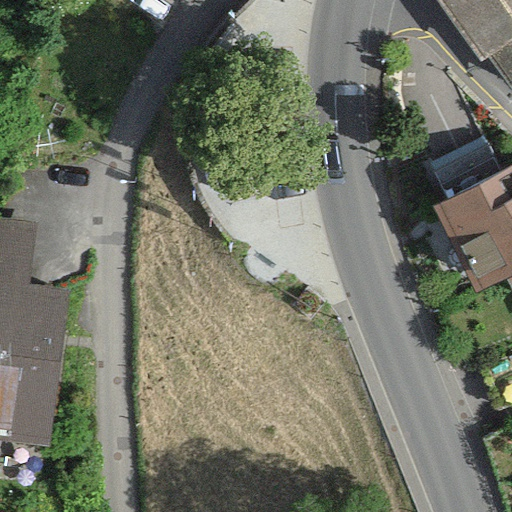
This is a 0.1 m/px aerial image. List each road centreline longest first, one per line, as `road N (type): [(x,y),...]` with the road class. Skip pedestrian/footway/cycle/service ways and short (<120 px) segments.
road 1 (secondary): [(353,0),(337,85),(349,187),(466,511)]
road 2 (residential): [(203,0),(137,110),(117,180),(110,262),(123,511)]
road 3 (residential): [(411,0),(511,102)]
